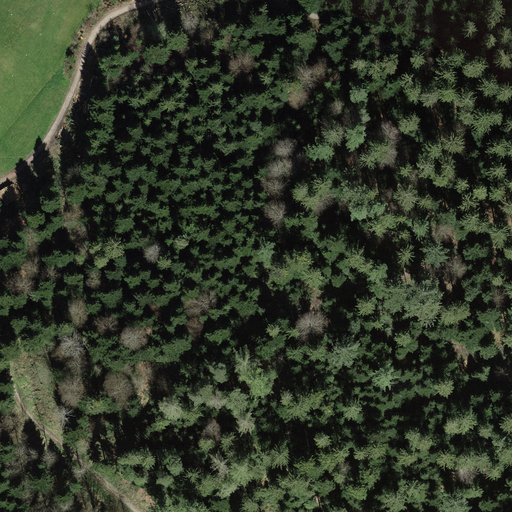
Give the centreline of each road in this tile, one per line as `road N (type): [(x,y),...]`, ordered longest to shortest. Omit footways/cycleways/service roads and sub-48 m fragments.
road 1 (track): [(155,0),(133,5),(102,29),(62,128),(0,189)]
road 2 (track): [(511,83),(400,29),(310,14),(280,0)]
road 3 (track): [(0,337),(19,395),(44,427),(120,496),(152,511)]
road 4 (track): [(313,299),(370,276),(511,243)]
